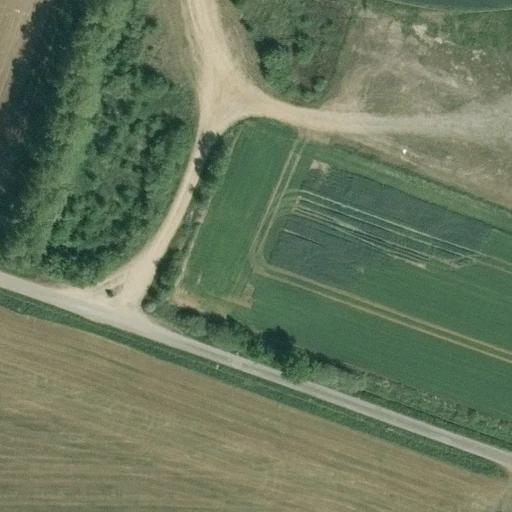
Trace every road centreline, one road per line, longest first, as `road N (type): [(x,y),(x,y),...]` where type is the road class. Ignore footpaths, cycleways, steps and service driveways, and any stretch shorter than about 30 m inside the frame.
road 1 (residential): [(0,277),(511,460)]
road 2 (track): [(197,0),(208,42),(205,149),(120,320)]
